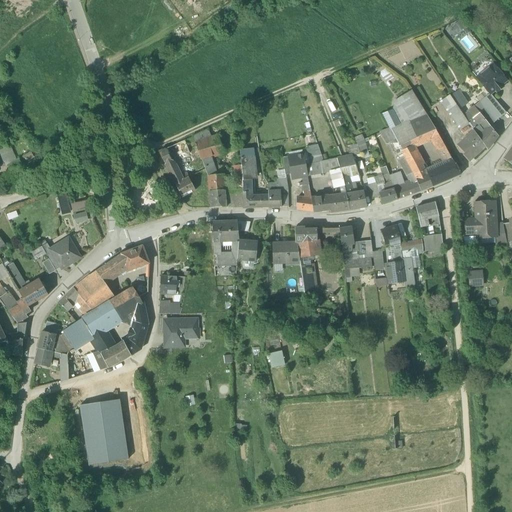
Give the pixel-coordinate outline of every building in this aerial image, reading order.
[(460,30),(465,26),(460,21),(455,25),(460,30)] [(493,65),(477,78),(490,95),(495,90),(496,92),(502,86),(501,85),(506,81),(493,65)] [(462,88),(469,100),(478,94),(470,82),(462,88)] [(394,102),(392,110),(400,125),(426,114),(411,91),(394,102)] [(457,91),(450,96),(460,111),(468,105),(457,91)] [(506,113),(490,95),(480,103),(495,122),(506,113)] [(463,116),(450,96),(441,102),(457,124),(465,119),(464,116),(463,116)] [(495,122),(480,103),(474,108),(480,115),(490,127),(495,122)] [(480,115),(474,108),(464,116),(465,119),(469,124),(470,124),(472,123),(470,121),(476,117),(480,115)] [(383,115),(390,129),(400,125),(392,110),(383,115)] [(398,144),(402,151),(413,147),(415,146),(418,145),(431,140),(439,136),(431,123),(426,114),(400,125),(390,129),(398,144)] [(490,127),(480,115),(476,117),(481,129),(475,132),(476,133),(486,148),(488,150),(498,136),(490,127)] [(465,119),(457,124),(461,130),(469,124),(465,119)] [(397,144),(398,144),(390,129),(380,134),(386,145),(389,144),(397,144)] [(192,137),(195,144),(210,140),(207,131),(192,137)] [(486,148),(476,133),(470,138),(468,136),(457,146),(465,154),(463,155),(470,163),(486,148)] [(445,148),(439,136),(431,140),(440,152),(441,151),(445,148)] [(187,154),(197,149),(195,144),(192,137),(184,141),(173,147),(179,159),(187,154)] [(202,160),(210,157),(223,153),(218,137),(210,140),(195,144),(197,149),(199,156),(201,160),(202,160)] [(417,181),(397,144),(389,144),(409,184),(417,181)] [(309,164),(323,162),(318,145),(306,148),(309,164)] [(173,147),(159,154),(165,166),(173,162),(179,159),(173,147)] [(424,170),(413,147),(402,151),(417,180),(426,177),(423,170),(424,170)] [(511,147),(503,159),(511,165),(511,147)] [(0,152),(4,162),(14,158),(10,148),(0,151),(0,152)] [(348,150),(350,157),(353,156),(360,155),(359,148),(348,150)] [(450,156),(445,148),(441,151),(447,158),(448,157),(450,156)] [(191,161),(199,156),(197,149),(187,154),(191,161)] [(253,150),(241,151),(242,173),(243,178),(251,177),(256,177),(253,150)] [(306,165),(304,154),(289,157),(292,175),(293,180),(297,179),(298,177),(301,179),(302,178),(302,183),(309,182),(306,165)] [(337,159),(340,170),(346,168),(347,176),(358,174),(353,156),(350,157),(337,159)] [(217,177),(210,157),(202,160),(208,178),(216,177),(217,177)] [(285,176),(292,175),(289,157),(283,158),(284,166),(284,170),(285,176)] [(18,159),(7,166),(10,172),(14,170),(22,165),(18,159)] [(340,171),(340,170),(337,159),(323,162),(309,164),(306,165),(308,177),(334,172),(340,171)] [(183,181),(173,162),(165,166),(175,185),(183,181)] [(453,162),(427,173),(428,176),(433,187),(460,176),(453,162)] [(380,169),(383,178),(390,176),(386,167),(380,169)] [(346,195),(351,194),(347,176),(346,168),(340,170),(340,171),(344,187),(346,194),(346,195)] [(10,172),(3,176),(0,182),(2,186),(18,175),(14,170),(10,172)] [(288,189),(285,176),(284,170),(276,171),(279,192),(280,192),(288,191),(288,189)] [(338,188),(344,187),(340,171),(334,172),(338,188)] [(242,173),(233,174),(234,190),(236,190),(244,190),(243,178),(242,173)] [(217,177),(216,177),(208,178),(210,192),(225,191),(224,176),(217,177)] [(383,178),(387,191),(394,189),(393,185),(390,176),(383,178)] [(417,180),(417,181),(421,192),(433,187),(428,176),(426,177),(417,180)] [(251,177),(243,178),(244,190),(244,192),(252,192),(251,177)] [(183,181),(175,185),(182,198),(196,191),(189,178),(183,181)] [(412,195),(421,192),(417,181),(409,184),(412,195)] [(376,183),(368,185),(372,199),(380,197),(379,194),(380,194),(376,183)] [(397,188),(394,190),(398,200),(412,195),(409,184),(397,188)] [(276,185),(268,185),(268,193),(277,192),(276,185)] [(380,194),(379,194),(380,197),(382,204),(398,200),(394,190),(394,189),(387,191),(380,194)] [(225,191),(210,192),(211,208),(226,207),(225,191)] [(277,192),(268,193),(269,196),(268,196),(270,208),(282,208),(280,192),(279,192),(277,192)] [(351,194),(346,195),(350,211),(367,208),(364,193),(351,194)] [(67,194),(56,195),(63,217),(64,220),(74,217),(67,194)] [(346,194),(311,199),(313,212),(331,210),(331,214),(350,211),(346,195),(346,194)] [(252,196),(244,197),(243,202),(244,209),(269,208),(268,196),(252,196)] [(306,199),(303,199),(297,199),(297,210),(313,212),(311,199),(306,199)] [(71,203),(73,211),(85,209),(83,201),(71,203)] [(435,203),(416,208),(418,218),(438,213),(435,203)] [(494,204),(476,205),(477,221),(466,221),(467,234),(477,233),(478,237),(481,237),(481,245),(495,244),(495,236),(496,236),(495,225),(494,204)] [(438,213),(418,218),(421,229),(427,228),(440,225),(440,223),(438,213)] [(237,222),(229,223),(230,233),(230,242),(239,242),(237,222)] [(229,223),(219,223),(219,234),(230,233),(229,223)] [(511,232),(510,223),(503,225),(506,242),(511,240),(511,232)] [(503,225),(495,225),(496,236),(495,236),(495,244),(506,242),(503,225)] [(397,227),(381,231),(385,245),(389,244),(390,247),(400,244),(399,236),(397,227)] [(317,230),(304,230),(304,228),(295,228),(296,243),(297,243),(299,256),(319,253),(317,242),(317,230)] [(351,228),(340,229),(342,245),(344,262),(349,262),(350,262),(350,257),(349,253),(358,252),(359,256),(366,255),(364,242),(354,243),(351,228)] [(230,233),(219,234),(220,243),(230,242),(230,233)] [(428,237),(423,238),(423,241),(425,249),(431,248),(443,247),(442,235),(428,237)] [(50,250),(61,268),(62,269),(80,258),(69,239),(50,250)] [(413,242),(400,244),(401,250),(402,257),(418,254),(421,254),(422,254),(422,253),(423,253),(422,252),(423,252),(422,241),(418,241),(418,239),(413,240),(413,242)] [(371,241),(364,242),(366,255),(373,254),(373,253),(371,241)] [(217,243),(218,256),(218,266),(218,268),(237,268),(239,242),(230,242),(220,243),(217,243)] [(257,243),(239,242),(237,260),(255,261),(257,243)] [(296,243),(273,244),(274,264),(296,264),(296,243)] [(61,268),(50,250),(47,244),(41,247),(49,260),(55,271),(61,268)] [(142,247),(134,250),(133,249),(129,250),(130,251),(121,255),(126,267),(128,271),(149,264),(142,247)] [(396,264),(386,265),(388,284),(405,282),(402,260),(402,257),(401,250),(394,251),(396,264)] [(381,252),(373,253),(373,254),(373,259),(375,271),(383,270),(381,252)] [(373,259),(373,254),(366,255),(359,256),(350,257),(350,262),(349,262),(350,270),(372,268),(371,259),(373,259)] [(121,255),(96,272),(103,282),(126,267),(121,255)] [(411,259),(402,260),(405,282),(406,288),(415,287),(411,259)] [(55,271),(49,260),(43,264),(49,275),(55,271)] [(27,288),(13,264),(5,269),(9,277),(19,293),(27,288)] [(9,277),(5,269),(2,265),(0,265),(0,280),(1,282),(9,277)] [(314,266),(301,268),(304,292),(318,291),(314,266)] [(92,312),(115,298),(103,282),(96,272),(90,276),(83,281),(73,289),(81,298),(92,312)] [(481,273),(469,274),(470,286),(482,285),(481,273)] [(177,278),(160,277),(160,295),(176,296),(176,294),(177,278)] [(148,278),(132,288),(139,298),(148,293),(148,278)] [(185,278),(177,278),(176,294),(184,294),(185,278)] [(27,288),(19,293),(25,302),(28,308),(48,295),(40,280),(27,288)] [(132,288),(81,319),(91,335),(99,330),(120,317),(133,309),(142,304),(139,298),(132,288)] [(73,289),(58,303),(66,312),(74,304),(81,298),(73,289)] [(16,307),(6,293),(4,294),(0,297),(0,298),(5,307),(9,312),(16,307)] [(85,316),(92,312),(81,298),(74,304),(85,316)] [(16,307),(9,312),(18,324),(23,324),(22,321),(27,318),(25,314),(30,311),(28,308),(25,302),(16,307)] [(178,302),(160,303),(159,315),(179,315),(178,302)] [(142,304),(133,309),(137,323),(147,326),(142,304)] [(91,335),(81,319),(75,322),(62,332),(72,347),(91,335)] [(196,320),(165,321),(165,348),(179,347),(179,339),(197,338),(199,338),(199,329),(197,329),(196,320)] [(137,323),(131,342),(125,346),(130,356),(140,350),(147,326),(137,323)] [(16,334),(4,335),(7,342),(22,340),(24,340),(26,324),(23,324),(18,324),(16,334)] [(46,324),(45,330),(56,333),(58,327),(46,324)] [(110,342),(99,330),(91,335),(102,354),(114,348),(110,342)] [(56,335),(42,332),(38,349),(51,352),(52,352),(53,346),(56,335)] [(22,340),(7,342),(7,344),(7,355),(21,356),(22,345),(22,340)] [(102,354),(101,354),(104,360),(108,367),(108,368),(122,361),(130,356),(125,346),(123,342),(116,347),(114,348),(102,354)] [(67,349),(53,346),(52,352),(66,355),(67,349)] [(75,349),(67,354),(67,362),(68,380),(88,375),(85,366),(83,358),(78,348),(75,349)] [(51,352),(38,349),(35,364),(48,368),(50,356),(51,352)] [(271,367),(285,365),(282,351),(269,353),(271,367)] [(52,352),(51,352),(50,356),(61,358),(61,364),(67,362),(67,356),(66,355),(52,352)] [(104,360),(85,366),(88,375),(108,367),(104,360)] [(80,407),(88,465),(127,460),(119,402),(80,407)]
